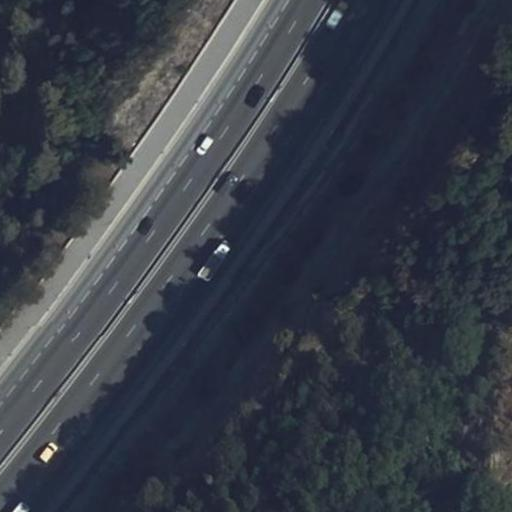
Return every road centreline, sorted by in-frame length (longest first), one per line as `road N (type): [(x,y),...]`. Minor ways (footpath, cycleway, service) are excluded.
road 1 (motorway): [(0,511),(192,261),(364,0)]
road 2 (motorway): [(297,0),(137,242),(0,419)]
